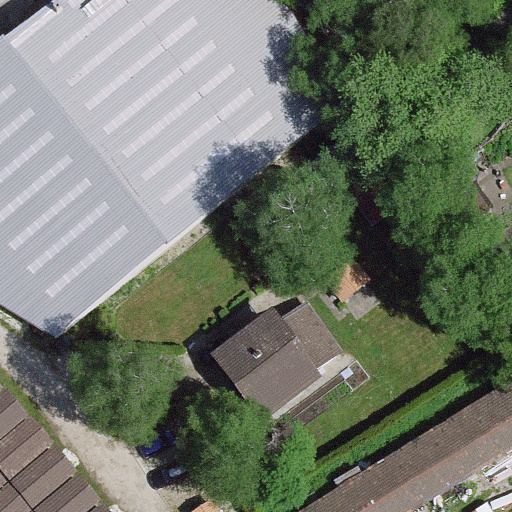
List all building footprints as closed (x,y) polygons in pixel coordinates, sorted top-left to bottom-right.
[(281,0),(66,0),(0,49),(0,320),(46,354),(362,108),(281,0)] [(387,0),(395,12),(413,0),(387,0)] [(345,368),(301,309),(218,369),(261,428),(345,368)] [(0,511),(104,511),(0,392),(0,511)] [(511,396),(319,511),(427,511),(511,459),(511,396)]
